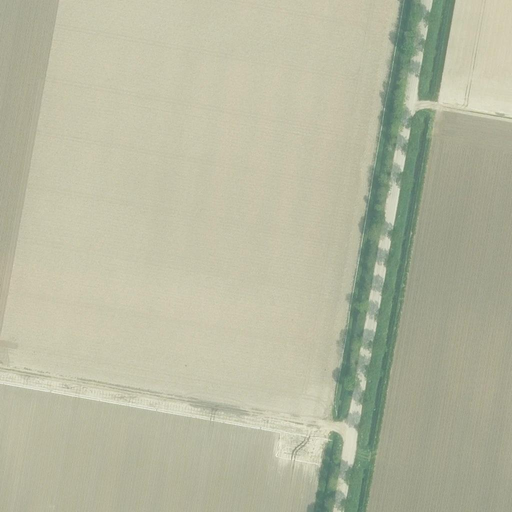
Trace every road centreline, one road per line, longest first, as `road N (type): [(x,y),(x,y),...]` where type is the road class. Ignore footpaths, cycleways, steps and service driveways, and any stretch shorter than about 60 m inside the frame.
road 1 (unclassified): [(337,511),(425,0)]
road 2 (track): [(0,366),(350,429)]
